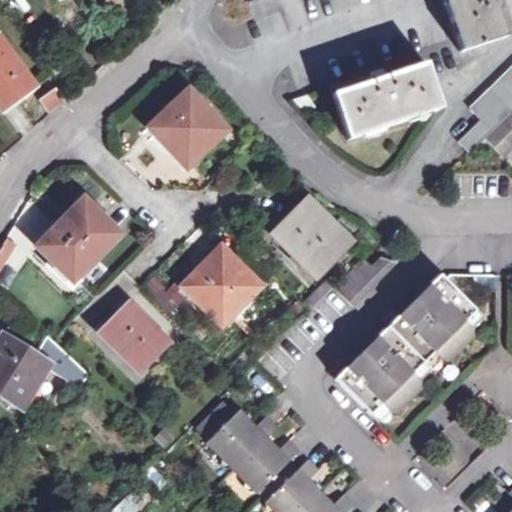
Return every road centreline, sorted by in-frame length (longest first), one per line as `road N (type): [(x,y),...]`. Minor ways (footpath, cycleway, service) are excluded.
road 1 (residential): [(449,222),(448,241),(303,383),(307,399),(424,511)]
road 2 (residential): [(185,21),(342,189),(411,218),(449,222)]
road 3 (residential): [(0,204),(16,176),(185,21)]
